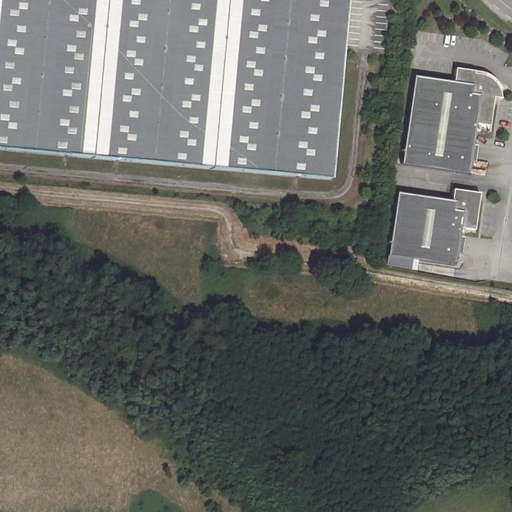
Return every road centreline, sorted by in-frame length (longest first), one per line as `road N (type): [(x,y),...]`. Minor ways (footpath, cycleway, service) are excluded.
road 1 (track): [(511,295),(241,254),(221,208),(0,188)]
road 2 (track): [(364,51),(352,175),(341,194),(0,164)]
